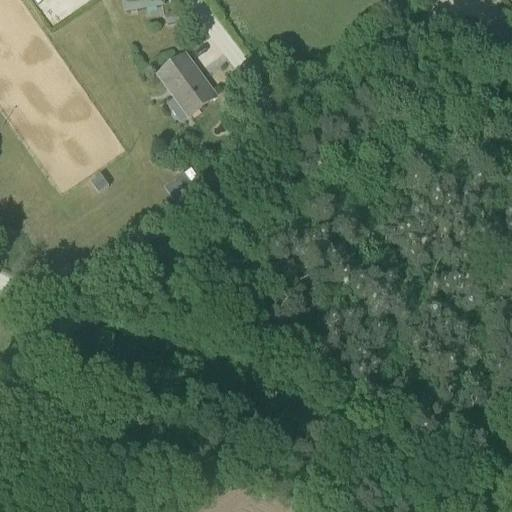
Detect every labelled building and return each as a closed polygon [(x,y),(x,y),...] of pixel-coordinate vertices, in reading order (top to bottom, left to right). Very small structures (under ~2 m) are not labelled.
[(163,0),(128,0),(121,1),(123,15),(165,8),(163,0)] [(180,24),(177,13),(165,16),(167,27),(180,24)] [(189,119),(215,99),(185,58),(158,77),(189,119)] [(197,195),(183,176),(174,183),(187,202),(197,195)] [(100,177),(90,184),(98,196),(109,189),(100,177)]
